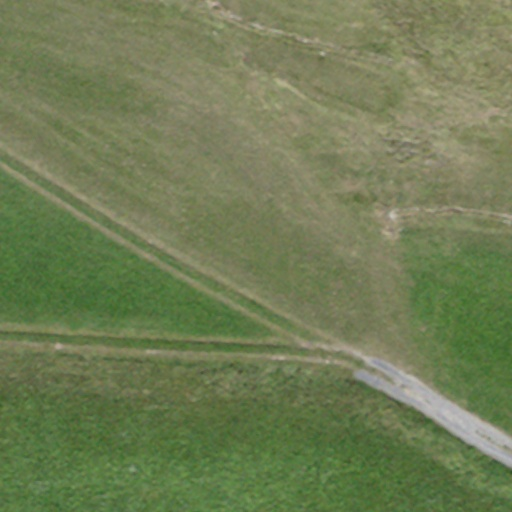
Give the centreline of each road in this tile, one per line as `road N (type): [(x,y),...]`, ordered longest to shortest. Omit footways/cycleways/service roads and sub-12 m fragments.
road 1 (track): [(511,458),(353,357),(86,220),(0,156)]
road 2 (track): [(353,357),(0,346)]
